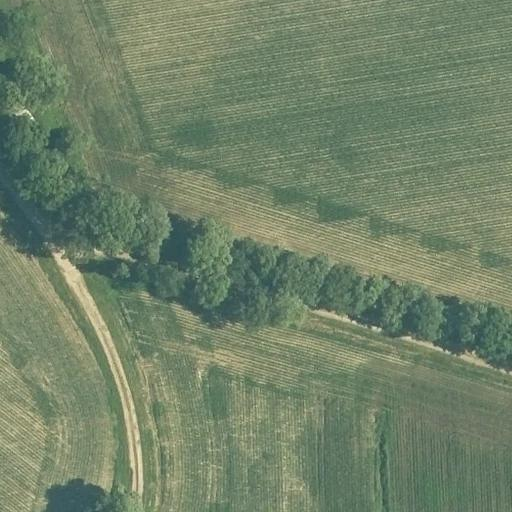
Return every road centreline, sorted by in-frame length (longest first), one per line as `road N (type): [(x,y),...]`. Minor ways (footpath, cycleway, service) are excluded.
road 1 (unclassified): [(0,154),(55,235),(441,349)]
road 2 (track): [(55,235),(123,363),(131,511)]
